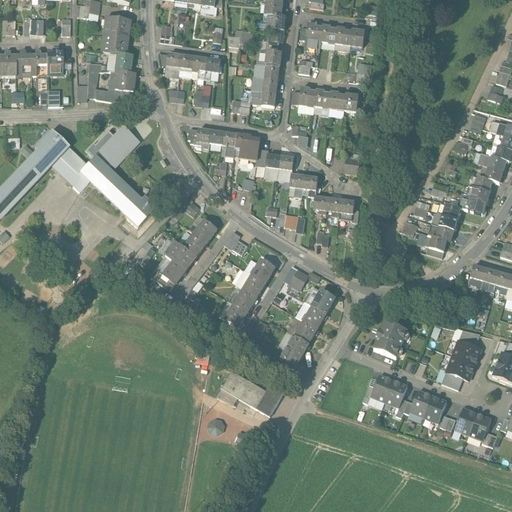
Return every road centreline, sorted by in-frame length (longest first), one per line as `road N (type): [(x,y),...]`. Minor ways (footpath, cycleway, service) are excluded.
road 1 (track): [(300,408),(511,477)]
road 2 (residential): [(334,349),(249,511)]
road 3 (residential): [(0,118),(157,105)]
road 4 (residential): [(334,349),(471,402)]
road 5 (residential): [(236,219),(200,180),(164,120)]
